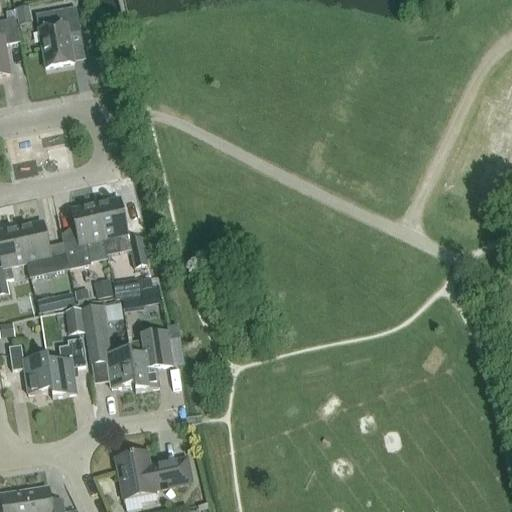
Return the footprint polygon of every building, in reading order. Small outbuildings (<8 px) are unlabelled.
[(14,10),(18,27),(32,24),(28,7),(14,10)] [(68,37),(80,34),(76,11),(51,15),(53,29),(38,32),(45,72),(74,67),(68,37)] [(0,79),(9,78),(4,49),(20,46),(15,22),(0,24),(0,79)] [(104,244),(117,241),(120,256),(131,253),(135,272),(149,269),(142,240),(128,243),(119,202),(95,207),(103,244),(104,244)] [(90,269),(90,267),(108,263),(104,244),(103,244),(95,207),(71,212),(77,239),(62,242),(63,247),(68,271),(68,273),(90,269)] [(68,271),(63,247),(48,250),(42,225),(18,230),(26,267),(29,279),(68,271)] [(13,282),(11,271),(26,267),(18,230),(0,234),(0,265),(1,272),(0,272),(0,299),(9,298),(7,284),(13,282)] [(151,282),(139,284),(140,293),(153,291),(151,282)] [(109,283),(94,287),(97,303),(113,299),(109,283)] [(140,294),(141,300),(131,301),(124,302),(123,302),(123,303),(125,317),(144,315),(143,309),(159,307),(157,291),(140,294)] [(88,292),(75,294),(76,304),(90,301),(88,292)] [(72,296),(37,304),(40,317),(75,309),(72,296)] [(98,310),(82,312),(91,368),(107,365),(111,393),(134,389),(135,389),(130,360),(131,360),(130,354),(111,356),(104,309),(98,310)] [(69,338),(85,336),(82,313),(65,315),(69,338)] [(0,328),(0,337),(1,341),(15,339),(13,327),(0,328)] [(142,345),(129,347),(130,354),(131,360),(130,360),(135,389),(134,389),(135,396),(159,392),(156,373),(173,370),(171,363),(167,334),(141,338),(142,345)] [(60,364),(48,366),(47,366),(51,395),(52,402),(76,398),(72,372),(86,370),(82,342),(67,345),(68,349),(58,351),(60,364)] [(47,366),(48,366),(47,360),(23,363),(21,349),(9,351),(12,375),(24,373),(28,399),(51,395),(47,366)] [(155,495),(192,487),(187,462),(150,469),(147,456),(115,462),(123,504),(155,497),(155,495)] [(24,495),(26,511),(63,511),(62,502),(50,504),(48,491),(24,495)] [(26,511),(24,495),(0,498),(2,511),(26,511)]
